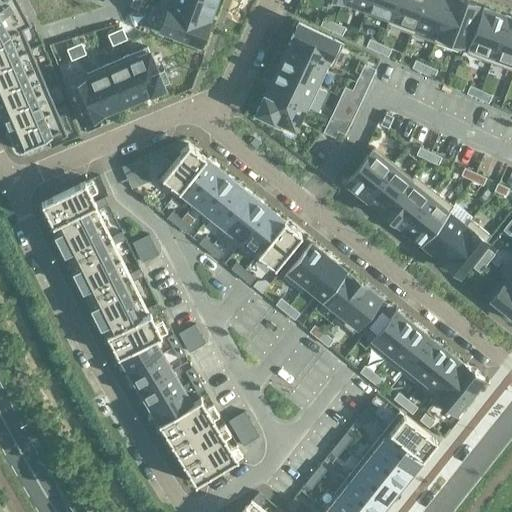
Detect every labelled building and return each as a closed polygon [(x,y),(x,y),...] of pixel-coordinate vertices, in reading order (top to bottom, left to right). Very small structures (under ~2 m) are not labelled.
[(0,0),(0,17),(20,4),(17,0),(0,0)] [(132,0),(130,6),(137,9),(140,0),(132,0)] [(171,0),(169,7),(168,8),(208,23),(215,2),(210,0),(171,0)] [(343,0),(366,8),(369,0),(343,0)] [(369,0),(366,8),(389,17),(390,17),(396,0),(369,0)] [(389,17),(386,23),(411,33),(422,0),(396,0),(390,17),(389,17)] [(422,0),(411,33),(435,41),(449,0),(422,0)] [(465,0),(449,0),(435,41),(459,50),(476,4),(465,0)] [(0,38),(22,29),(30,25),(25,13),(20,4),(0,17),(0,38)] [(162,4),(154,26),(194,41),(200,43),(208,23),(168,8),(169,7),(162,4)] [(483,7),(466,53),(491,62),(508,16),(483,7)] [(511,17),(508,16),(491,62),(511,69),(511,17)] [(324,17),(320,24),(331,29),(334,22),(324,17)] [(298,21),(287,44),(328,64),(328,65),(331,67),(343,43),(298,21)] [(334,22),(331,29),(342,34),(345,27),(334,22)] [(122,28),(115,31),(120,42),(127,39),(122,28)] [(22,29),(0,38),(0,59),(30,47),(22,29)] [(115,31),(108,34),(112,45),(120,42),(115,31)] [(369,38),(366,46),(377,51),(380,43),(369,38)] [(81,43),(74,46),(78,57),(86,54),(81,43)] [(380,43),(377,51),(383,53),(387,56),(391,48),(380,43)] [(287,44),(277,66),(318,86),(328,65),(328,64),(287,44)] [(74,46),(66,49),(71,60),(78,57),(74,46)] [(146,46),(127,55),(144,96),(165,87),(163,84),(169,82),(164,70),(158,72),(147,46),(146,46)] [(30,47),(0,59),(0,83),(38,67),(30,47)] [(127,55),(106,63),(123,104),(144,96),(127,55)] [(415,60),(412,67),(423,72),(426,65),(415,60)] [(86,72),(85,72),(102,113),(123,104),(106,63),(86,72)] [(364,64),(361,71),(372,76),(375,69),(364,64)] [(426,65),(423,72),(433,77),(437,70),(426,65)] [(277,66),(267,88),(305,106),(304,107),(307,109),(318,86),(277,66)] [(38,67),(0,83),(0,106),(47,87),(38,67)] [(84,67),(62,77),(82,122),(102,113),(85,72),(86,72),(84,67)] [(361,71),(358,78),(369,83),(372,76),(361,71)] [(470,85),(467,92),(477,97),(481,90),(470,85)] [(47,87),(0,106),(0,110),(7,127),(55,107),(47,87)] [(267,88),(255,113),(293,131),(299,118),(304,107),(305,106),(267,88)] [(481,90),(477,97),(488,102),(491,95),(481,90)] [(55,107),(7,127),(17,149),(17,150),(46,137),(48,143),(67,134),(55,107)] [(385,113),(380,124),(388,128),(393,116),(385,113)] [(330,118),(327,125),(337,130),(341,123),(330,118)] [(327,125),(323,132),(334,137),(337,130),(327,125)] [(188,143),(158,180),(176,194),(179,191),(177,189),(204,156),(188,143)] [(374,147),(345,182),(365,198),(393,162),(374,147)] [(419,147),(416,154),(427,159),(430,151),(419,147)] [(430,152),(427,159),(437,164),(441,157),(430,152)] [(204,156),(177,189),(179,191),(193,202),(220,169),(204,156)] [(133,161),(121,166),(125,173),(131,188),(149,180),(140,158),(133,161)] [(393,162),(365,198),(383,213),(412,177),(411,177),(393,162)] [(464,167),(461,174),(472,179),(475,172),(464,167)] [(193,202),(190,206),(207,220),(210,216),(210,215),(236,182),(220,169),(193,202)] [(475,172),(472,179),(482,185),(486,177),(475,172)] [(412,177),(383,213),(402,228),(433,190),(413,174),(411,177),(412,177)] [(84,181),(41,203),(52,225),(94,203),(95,203),(95,201),(84,181)] [(236,182),(210,215),(210,216),(225,228),(226,228),(252,195),(236,182)] [(498,183),(494,190),(505,195),(508,188),(498,183)] [(433,190),(402,228),(421,243),(447,210),(448,211),(452,205),(433,190)] [(225,228),(222,231),(239,245),(242,241),(269,208),(252,195),(226,228),(225,228)] [(95,203),(94,203),(97,209),(108,203),(104,196),(95,201),(95,203)] [(94,203),(52,225),(57,234),(56,235),(65,252),(70,261),(113,240),(111,236),(97,209),(94,203)] [(269,208),(242,241),(258,254),(285,221),(269,208)] [(447,210),(421,243),(440,258),(466,225),(465,225),(448,211),(447,210)] [(172,211),(167,217),(176,225),(181,218),(172,211)] [(181,218),(176,225),(186,232),(191,226),(181,218)] [(466,225),(440,258),(459,274),(490,235),(490,234),(470,219),(465,225),(466,225)] [(511,221),(510,220),(503,229),(509,234),(511,230),(511,221)] [(285,221),(258,254),(274,267),(301,234),(285,221)] [(121,231),(111,236),(113,240),(114,243),(125,238),(121,231)] [(149,234),(140,238),(144,244),(152,240),(149,234)] [(204,236),(199,243),(208,250),(213,244),(204,236)] [(140,238),(132,242),(135,248),(144,244),(140,238)] [(113,240),(70,261),(75,271),(74,271),(83,288),(88,298),(130,276),(129,273),(114,243),(113,240)] [(152,240),(144,244),(147,251),(155,247),(152,240)] [(311,242),(283,276),(302,291),(307,286),(305,284),(328,256),(311,242)] [(144,244),(135,248),(138,255),(147,251),(144,244)] [(213,244),(208,250),(218,258),(223,252),(213,244)] [(155,247),(147,251),(150,257),(158,253),(155,247)] [(488,248),(480,258),(487,263),(494,253),(488,248)] [(147,251),(138,255),(142,261),(150,257),(147,251)] [(328,256),(305,284),(307,286),(322,298),(345,270),(328,256)] [(480,258),(473,267),(479,272),(487,263),(480,258)] [(511,261),(501,275),(503,277),(504,276),(511,282),(511,261)] [(235,262),(230,268),(240,276),(245,269),(235,262)] [(140,268),(129,273),(130,276),(132,280),(143,275),(140,268)] [(245,269),(240,276),(250,283),(255,277),(245,269)] [(322,298),(320,301),(336,314),(338,315),(363,284),(345,270),(322,298)] [(130,276),(88,298),(93,307),(92,308),(101,325),(102,325),(106,334),(149,313),(146,308),(132,280),(130,276)] [(503,277),(488,296),(511,314),(511,282),(504,276),(503,277)] [(336,314),(334,317),(353,332),(380,297),(363,284),(338,315),(336,314)] [(281,297),(276,304),(285,311),(290,305),(281,297)] [(157,302),(146,308),(149,313),(150,312),(151,314),(160,310),(157,302)] [(290,305),(285,311),(294,319),(299,312),(290,305)] [(395,309),(368,344),(385,358),(413,323),(395,309)] [(149,313),(106,334),(117,356),(118,355),(153,338),(161,335),(151,314),(150,312),(149,313)] [(194,323),(186,328),(190,334),(198,330),(194,323)] [(413,323),(385,358),(402,371),(430,337),(413,323)] [(314,324),(309,331),(318,338),(323,332),(314,324)] [(179,332),(178,332),(182,339),(190,334),(186,328),(179,332)] [(198,330),(190,334),(193,340),(201,336),(198,330)] [(323,332),(318,338),(328,345),(333,339),(323,332)] [(174,333),(167,337),(172,347),(179,344),(174,333)] [(190,334),(182,339),(185,345),(193,340),(190,334)] [(201,336),(193,340),(197,347),(205,342),(201,336)] [(430,337),(402,371),(420,385),(422,383),(422,382),(447,351),(430,337)] [(153,338),(118,355),(120,358),(130,375),(163,355),(153,338)] [(193,340),(185,345),(189,351),(197,347),(193,340)] [(179,344),(172,347),(178,358),(185,354),(179,344)] [(447,351),(422,382),(422,383),(438,395),(439,396),(464,364),(447,351)] [(163,355),(130,375),(140,391),(173,371),(163,355)] [(437,396),(434,399),(453,414),(457,409),(460,412),(469,401),(465,398),(481,378),(464,364),(439,396),(438,397),(437,396)] [(365,365),(360,371),(369,379),(374,372),(365,365)] [(192,366),(185,370),(191,381),(198,377),(192,366)] [(173,371),(140,391),(149,406),(182,387),(173,371)] [(374,372),(369,379),(378,386),(383,380),(374,372)] [(198,377),(191,381),(197,392),(204,388),(198,377)] [(182,387),(149,406),(158,422),(192,402),(182,387)] [(398,392),(393,398),(403,405),(408,399),(398,392)] [(192,402),(158,422),(170,442),(213,417),(200,396),(199,397),(199,398),(192,402)] [(408,399),(403,405),(412,413),(417,407),(408,399)] [(371,400),(364,409),(370,414),(378,405),(371,400)] [(364,409),(356,419),(362,424),(370,414),(364,409)] [(244,410),(236,415),(240,421),(248,417),(244,410)] [(399,410),(386,427),(423,456),(436,440),(399,410)] [(424,413),(420,419),(429,427),(434,420),(424,413)] [(236,415),(229,420),(232,426),(240,421),(236,415)] [(213,417),(170,442),(182,463),(225,438),(213,417)] [(248,417),(240,421),(244,428),(252,423),(248,417)] [(240,421),(232,426),(236,432),(244,428),(240,421)] [(252,423),(244,428),(248,434),(255,429),(252,423)] [(386,427),(373,443),(410,473),(423,456),(386,427)] [(244,428),(236,432),(240,438),(248,434),(244,428)] [(255,429),(248,434),(251,440),(259,435),(255,429)] [(346,432),(338,442),(344,447),(352,437),(346,432)] [(248,434),(240,438),(243,445),(251,440),(248,434)] [(293,437),(274,460),(293,475),(312,451),(293,437)] [(225,438),(182,463),(195,483),(237,458),(225,438)] [(338,442),(330,451),(337,456),(344,447),(338,442)] [(373,443),(360,459),(397,489),(410,473),(373,443)] [(360,459),(347,475),(384,505),(397,489),(360,459)] [(320,464),(312,473),(319,478),(326,469),(320,464)] [(312,473),(305,483),(311,488),(319,478),(312,473)] [(347,475),(334,492),(338,495),(338,494),(360,511),(378,511),(384,505),(347,475)] [(258,491),(252,499),(258,504),(264,496),(259,492),(258,491)] [(338,495),(325,510),(327,511),(360,511),(338,494),(338,495)] [(294,497),(286,506),(293,511),(300,502),(294,497)] [(242,511),(241,511),(267,511),(258,504),(252,499),(242,511)]
